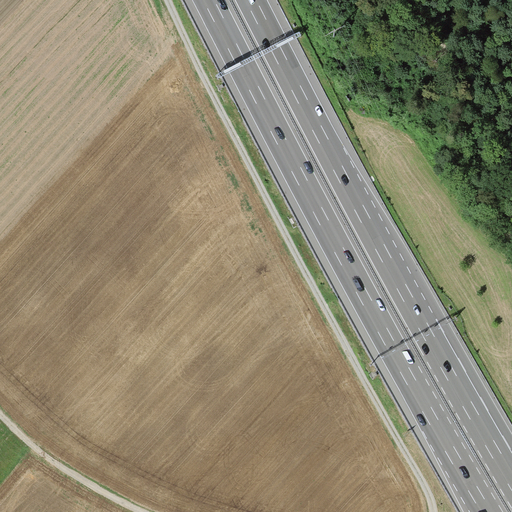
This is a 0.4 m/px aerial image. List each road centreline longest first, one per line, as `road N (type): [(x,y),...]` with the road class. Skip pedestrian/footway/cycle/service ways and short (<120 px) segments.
road 1 (motorway): [(208,0),(486,511)]
road 2 (track): [(433,511),(168,0)]
road 3 (motorway): [(511,480),(251,0)]
road 4 (track): [(511,154),(410,0)]
road 5 (track): [(0,413),(48,457),(142,511)]
